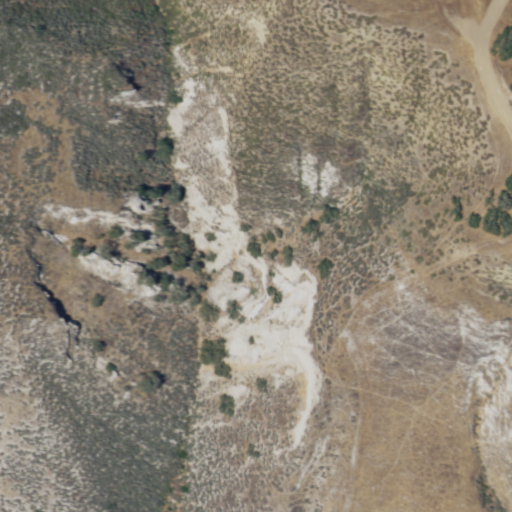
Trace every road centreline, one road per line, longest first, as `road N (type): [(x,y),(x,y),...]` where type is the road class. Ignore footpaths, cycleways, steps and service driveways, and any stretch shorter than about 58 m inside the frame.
road 1 (track): [(346,511),(369,397),(345,336),(364,304),(471,249),(511,243)]
road 2 (residential): [(497,0),(484,53),(511,126)]
